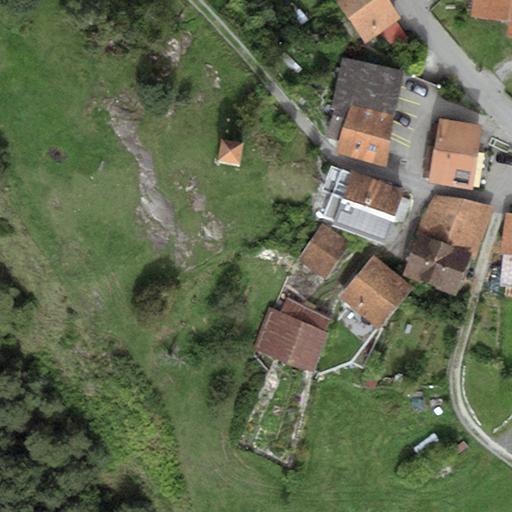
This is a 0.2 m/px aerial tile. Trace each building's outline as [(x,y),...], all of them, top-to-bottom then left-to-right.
[(388,0),(333,0),(365,44),(402,19),(388,0)] [(511,0),(474,0),(473,17),(508,21),(506,36),(511,36),(511,0)] [(309,20),(299,8),(297,10),(292,4),(283,11),(289,18),(288,19),(298,30),(309,20)] [(404,71),(342,58),(333,100),(351,105),(394,116),(404,71)] [(394,116),(351,105),(348,112),(335,109),(327,137),(339,142),(336,152),(385,167),(394,116)] [(482,124),(438,118),(434,147),(427,146),(422,178),(429,179),(428,183),(472,190),(482,124)] [(244,143),(221,139),(218,162),(240,165),(244,143)] [(346,187),(342,198),(396,217),(404,189),(351,170),(351,172),(341,168),(335,183),(346,187)] [(342,198),(330,194),(321,222),(333,226),(332,228),(385,247),(396,217),(342,198)] [(435,195),(426,207),(416,232),(419,233),(471,255),(477,257),(494,207),(435,195)] [(511,213),(506,213),(500,254),(502,255),(500,287),(506,287),(505,298),(511,298),(511,213)] [(350,244),(321,225),(297,262),(326,280),(350,244)] [(471,255),(419,233),(403,276),(456,295),(471,255)] [(414,288),(374,256),(339,298),(380,331),(414,288)] [(280,314),(270,310),(254,348),(314,372),(330,333),(325,331),(331,317),(286,299),(280,314)]
